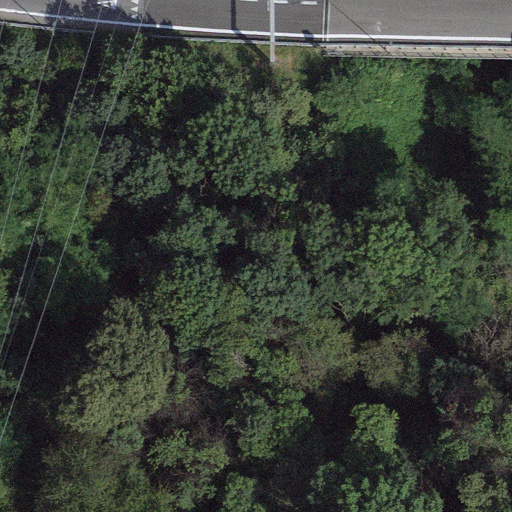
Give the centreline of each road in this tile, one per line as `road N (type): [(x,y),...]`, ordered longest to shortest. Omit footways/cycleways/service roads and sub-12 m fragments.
road 1 (primary): [(323,6),(511,20)]
road 2 (primary): [(148,0),(323,6)]
